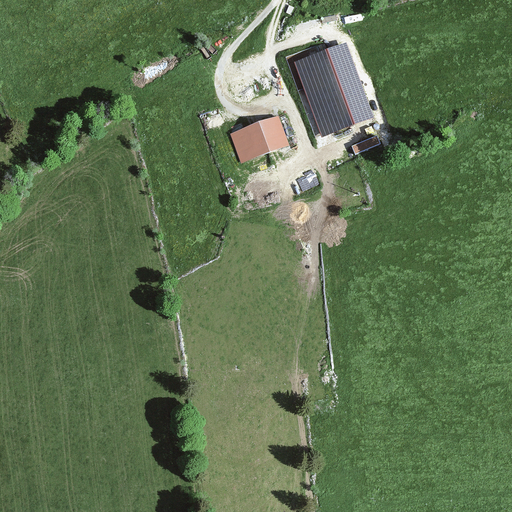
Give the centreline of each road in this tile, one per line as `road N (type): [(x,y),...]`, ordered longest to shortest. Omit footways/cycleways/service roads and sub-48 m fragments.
road 1 (track): [(283,0),(269,55),(325,180),(316,276)]
road 2 (track): [(278,0),(232,46),(219,81),(224,100),(239,111),(286,100)]
